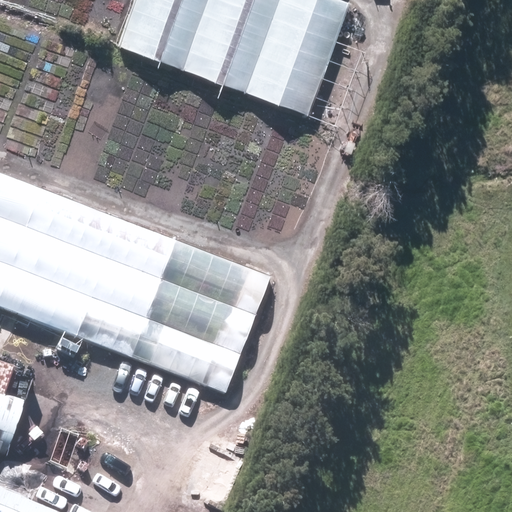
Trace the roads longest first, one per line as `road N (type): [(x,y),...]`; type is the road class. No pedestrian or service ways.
road 1 (track): [(209,511),(385,29),(377,0)]
road 2 (track): [(0,162),(297,270)]
